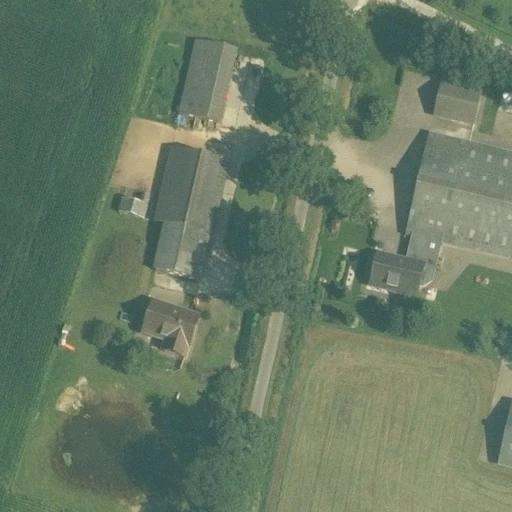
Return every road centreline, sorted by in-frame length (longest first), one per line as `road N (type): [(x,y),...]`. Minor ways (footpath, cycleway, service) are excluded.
road 1 (unclassified): [(230,511),(341,0)]
road 2 (unclassified): [(511,63),(376,0)]
